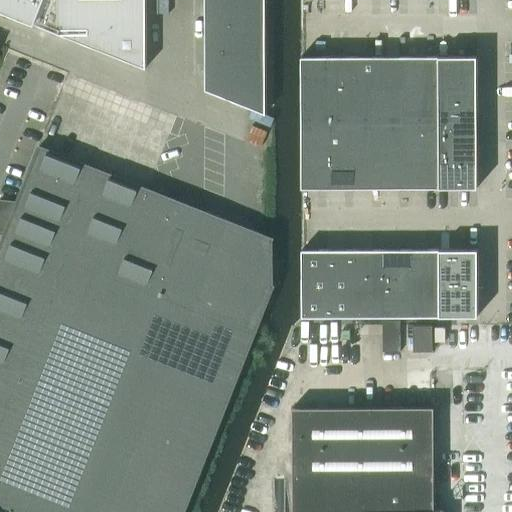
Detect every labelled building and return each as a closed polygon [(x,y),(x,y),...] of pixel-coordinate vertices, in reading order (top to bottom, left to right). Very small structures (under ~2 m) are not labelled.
[(107,52),(146,68),(145,0),(0,0),(0,10),(47,29),(107,29),(107,52)] [(204,0),(205,89),(265,113),(264,0),(204,0)] [(329,56),(301,56),(301,122),(330,122),(329,56)] [(357,56),(329,56),(330,122),(357,122),(357,56)] [(384,56),(357,56),(357,122),(384,122),(384,56)] [(411,56),(384,56),(384,122),(412,122),(411,56)] [(439,56),(411,56),(412,122),(439,122),(439,109),(439,83),(439,56)] [(477,56),(439,56),(439,83),(477,83),(477,56)] [(477,83),(439,83),(439,109),(477,109),(477,83)] [(477,109),(439,109),(439,122),(439,135),(477,135),(477,109)] [(330,122),(301,122),(301,188),(305,188),(330,188),(330,122)] [(357,122),(330,122),(330,188),(357,188),(357,122)] [(384,122),(357,122),(357,188),(384,188),(384,122)] [(412,122),(384,122),(384,188),(412,188),(412,122)] [(439,122),(412,122),(412,188),(439,188),(439,161),(439,135),(439,122)] [(477,135),(439,135),(439,161),(477,161),(477,135)] [(0,511),(183,511),(274,285),(272,284),(271,240),(272,238),(269,237),(220,218),(220,216),(208,211),(208,213),(39,146),(17,202),(0,200),(0,231),(5,234),(0,245),(0,511)] [(477,161),(439,161),(439,188),(478,188),(477,161)] [(330,249),(302,249),(302,317),(330,316),(330,249)] [(357,249),(330,249),(330,316),(357,316),(357,249)] [(385,249),(357,249),(357,316),(385,316),(385,249)] [(412,249),(385,249),(385,316),(412,316),(412,249)] [(439,249),(412,249),(412,316),(439,316),(439,283),(439,249)] [(478,249),(439,249),(439,283),(478,282),(478,249)] [(478,282),(439,283),(439,316),(478,316),(478,282)] [(382,320),(382,352),(400,352),(400,320),(382,320)] [(413,325),(413,351),(432,351),(432,325),(413,325)] [(435,342),(445,342),(445,328),(435,328),(435,342)] [(436,511),(436,493),(434,407),(292,407),(294,492),(294,511),(286,511),(285,479),(274,479),(274,511),(436,511)]
